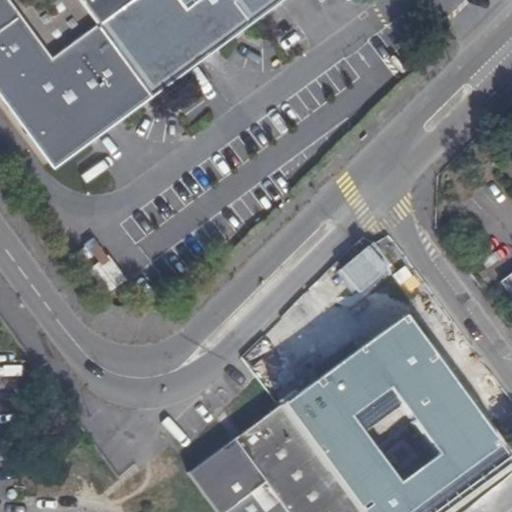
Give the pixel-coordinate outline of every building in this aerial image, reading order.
[(281,0),(0,0),(0,93),(54,167),(281,0)] [(511,274),(500,284),(511,300),(511,274)] [(400,317),(278,408),(326,473),(374,437),(389,426),(399,418),(409,432),(460,501),(510,465),(400,317)] [(278,408),(187,475),(214,511),(354,511),(352,508),(326,473),(278,408)] [(399,441),(409,432),(399,418),(389,426),(399,441)] [(374,437),(326,473),(352,508),(400,473),(374,437)]
